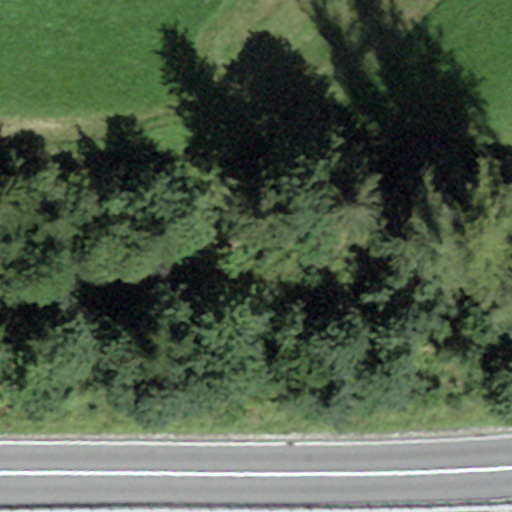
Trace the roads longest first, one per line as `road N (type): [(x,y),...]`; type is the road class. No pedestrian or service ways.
road 1 (primary): [(0,473),(511,464)]
road 2 (track): [(0,132),(179,129),(229,111),(294,71),(362,0)]
